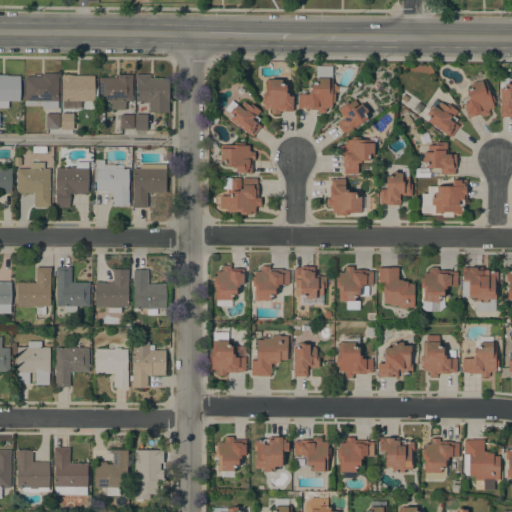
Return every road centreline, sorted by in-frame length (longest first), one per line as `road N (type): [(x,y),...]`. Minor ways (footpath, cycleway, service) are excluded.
road 1 (residential): [(186,511),(190,34)]
road 2 (residential): [(511,409),(187,405)]
road 3 (residential): [(188,235),(511,237)]
road 4 (secondary): [(0,32),(190,34)]
road 5 (residential): [(188,239),(0,236)]
road 6 (residential): [(187,418),(0,416)]
